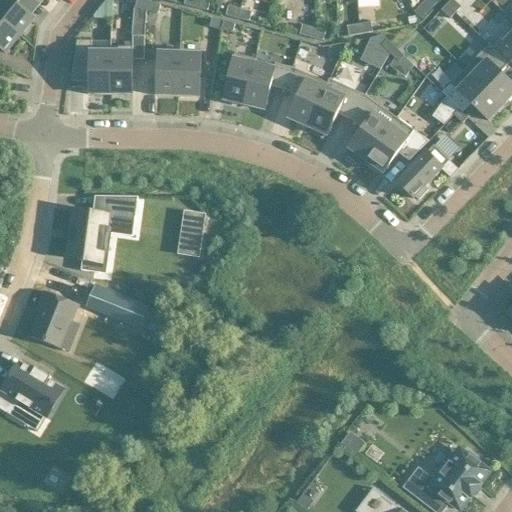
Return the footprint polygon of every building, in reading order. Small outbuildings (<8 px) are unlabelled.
[(0,0),(0,19),(20,36),(34,18),(17,4),(20,0),(0,0)] [(111,16),(111,0),(106,0),(94,16),(111,16)] [(147,11),(149,2),(140,0),(137,0),(135,8),(147,11)] [(185,0),(184,5),(196,8),(198,0),(185,0)] [(203,0),(198,0),(196,8),(208,11),(210,2),(203,0)] [(436,0),(426,0),(424,3),(431,10),(439,2),(436,0)] [(452,0),(447,5),(461,18),(477,0),(452,0)] [(161,5),(149,2),(147,11),(158,15),(161,5)] [(447,5),(441,11),(450,18),(455,13),(447,5)] [(240,9),(229,6),(226,16),(238,19),(240,9)] [(252,13),(240,9),(238,19),(249,22),(252,13)] [(415,17),(408,18),(410,25),(417,24),(415,17)] [(0,48),(6,53),(20,36),(0,19),(0,48)] [(224,22),(212,19),(210,28),(221,31),(224,22)] [(511,62),(511,21),(511,22),(511,28),(493,48),(489,45),(509,65),(511,62)] [(224,22),(221,31),(233,34),(235,25),(224,22)] [(374,22),(362,24),(364,34),(375,32),(374,22)] [(364,34),(362,24),(350,26),(352,36),(364,34)] [(312,38),(314,29),(303,26),(300,35),(312,38)] [(326,32),(314,29),(312,38),(323,41),(326,32)] [(133,96),(133,61),(145,61),(145,37),(133,36),(133,48),(112,48),(112,53),(112,95),(133,96)] [(396,49),(387,40),(382,46),(390,54),(396,49)] [(112,95),(112,53),(92,53),(92,42),(78,41),(71,82),(90,82),(90,95),(112,95)] [(489,45),(466,69),(504,106),(511,97),(511,84),(501,74),(509,65),(489,45)] [(404,57),(396,49),(390,54),(399,63),(404,57)] [(179,97),(180,54),(159,53),(157,96),(179,97)] [(200,98),(201,55),(180,54),(179,97),(200,98)] [(235,54),(224,101),(245,106),(256,59),(235,54)] [(285,91),(293,68),(275,64),(274,69),(256,64),(257,60),(256,59),(245,106),(265,111),(271,87),(285,91)] [(289,119),(308,128),(330,80),(329,79),(327,84),(293,68),(285,91),(299,97),(289,119)] [(466,69),(442,94),(451,102),(460,110),(463,113),(471,104),(489,121),(504,106),(466,69)] [(351,121),(365,96),(330,80),(308,128),(328,136),(338,114),(351,121)] [(349,149),(366,161),(397,119),(365,96),(351,121),(363,129),(349,149)] [(460,110),(451,102),(445,108),(454,116),(460,110)] [(463,113),(460,110),(454,116),(463,124),(468,118),(463,113)] [(397,119),(366,161),(384,174),(398,154),(409,163),(429,142),(414,131),(397,119)] [(434,146),(398,184),(414,199),(416,197),(419,200),(428,191),(425,188),(450,161),(434,146)] [(74,211),(67,259),(83,261),(82,271),(105,274),(108,251),(103,251),(106,233),(111,234),(113,218),(135,221),(138,198),(96,197),(94,213),(74,211)] [(460,236),(461,237),(479,217),(460,199),(429,233),(447,250),(460,236)] [(186,214),(180,254),(200,257),(206,217),(186,214)] [(106,289),(97,312),(139,329),(148,306),(106,289)] [(38,311),(28,337),(58,349),(75,305),(42,291),(35,309),(38,311)] [(3,392),(0,396),(0,409),(7,414),(15,400),(47,419),(65,390),(50,381),(52,378),(36,369),(35,372),(20,363),(15,372),(14,371),(13,372),(14,373),(12,376),(11,375),(11,376),(12,377),(10,379),(10,378),(9,379),(10,379),(8,383),(7,382),(7,383),(8,383),(3,390),(2,392),(3,392)] [(419,468),(403,489),(433,511),(444,511),(451,503),(460,511),(470,498),(471,499),(481,486),(480,485),(490,473),(477,462),(479,460),(468,452),(466,454),(460,450),(436,481),(419,468)] [(403,511),(382,495),(382,497),(379,502),(377,501),(372,507),(374,508),(371,511),(405,511),(403,510),(403,511)]
